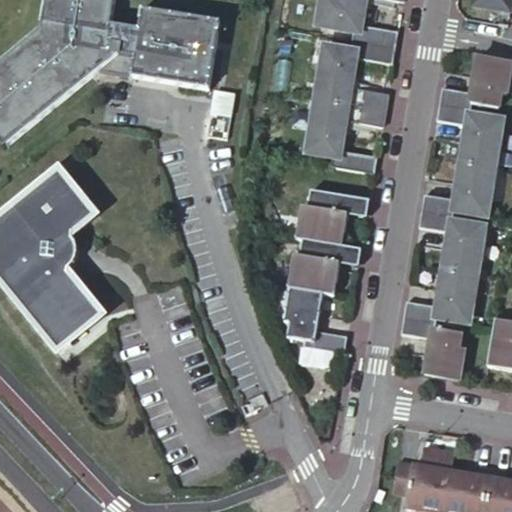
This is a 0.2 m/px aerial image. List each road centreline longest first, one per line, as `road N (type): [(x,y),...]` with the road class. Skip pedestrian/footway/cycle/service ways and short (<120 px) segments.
road 1 (residential): [(432,40),(371,403)]
road 2 (residential): [(371,403),(511,427)]
road 3 (tertiary): [(94,511),(0,415)]
